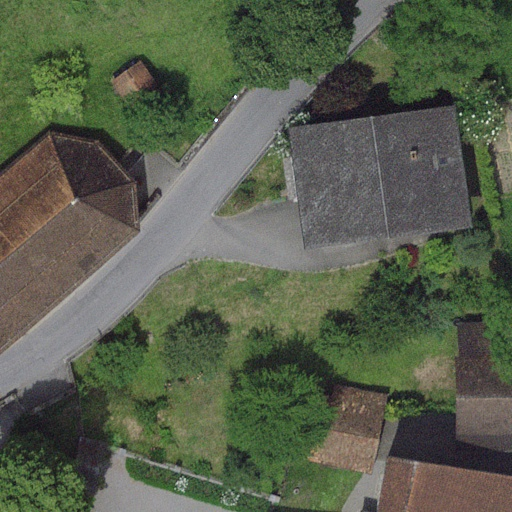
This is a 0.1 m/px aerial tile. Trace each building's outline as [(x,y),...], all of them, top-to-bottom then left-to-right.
[(139,60),(108,82),(129,110),(159,88),(139,60)] [(452,106),(286,127),(302,250),(468,228),(452,106)] [(48,133),(0,174),(0,348),(136,231),(131,183),(96,142),(48,133)] [(451,357),(452,452),(511,451),(511,333),(463,334),(463,357),(451,357)] [(369,465),(383,396),(333,386),(331,396),(298,390),(287,449),(369,465)] [(106,445),(81,438),(68,485),(93,492),(106,445)] [(371,511),(511,511),(511,480),(382,458),(371,511)]
